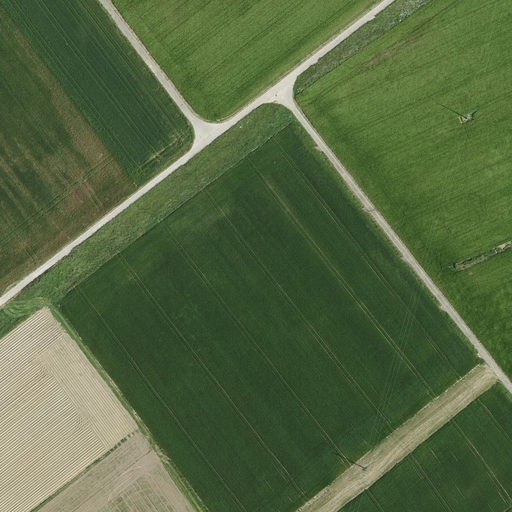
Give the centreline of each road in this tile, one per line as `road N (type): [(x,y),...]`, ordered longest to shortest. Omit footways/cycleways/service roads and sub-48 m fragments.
road 1 (track): [(0,301),(391,0)]
road 2 (track): [(273,91),(511,395)]
road 3 (track): [(205,141),(97,0)]
